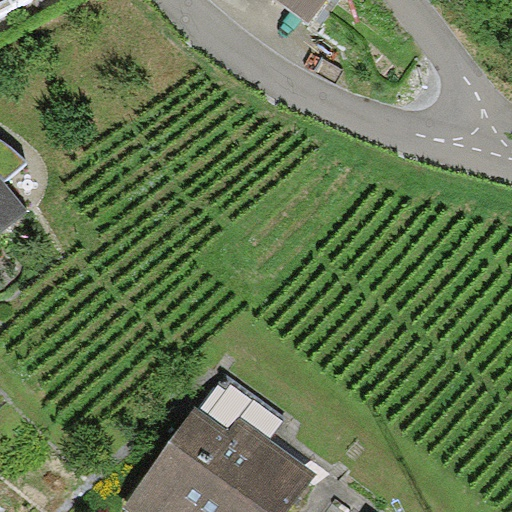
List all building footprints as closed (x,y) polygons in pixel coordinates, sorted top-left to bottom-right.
[(0,0),(0,19),(33,0),(0,0)] [(274,0),(307,25),(325,0),(274,0)] [(0,236),(30,211),(6,184),(27,164),(16,153),(7,146),(0,141),(0,236)] [(0,408),(12,399),(0,383),(0,408)] [(230,434),(199,412),(122,511),(291,511),(317,477),(254,428),(243,419),(230,434)] [(362,511),(342,497),(331,511),(362,511)]
